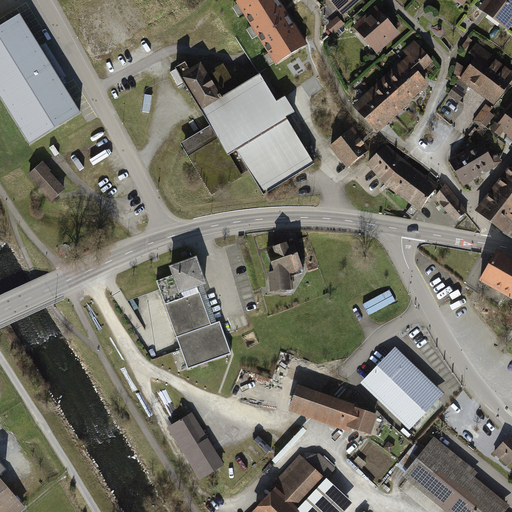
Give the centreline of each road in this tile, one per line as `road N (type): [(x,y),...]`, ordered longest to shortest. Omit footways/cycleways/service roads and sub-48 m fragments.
road 1 (residential): [(167,237),(45,0)]
road 2 (primary): [(403,229),(280,217),(167,237)]
road 3 (residential): [(511,422),(442,329),(408,266),(403,229)]
road 4 (track): [(98,350),(196,511)]
road 5 (primary): [(167,237),(0,311)]
road 6 (track): [(93,511),(0,358)]
road 7 (track): [(98,350),(54,308),(13,212)]
road 8 (track): [(13,212),(61,267),(98,350)]
road 9 (track): [(147,243),(57,163)]
